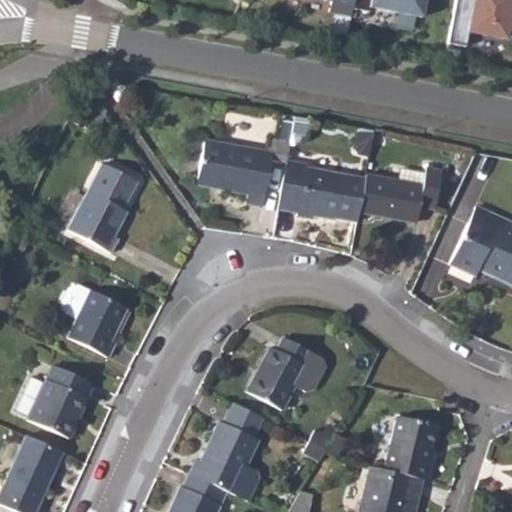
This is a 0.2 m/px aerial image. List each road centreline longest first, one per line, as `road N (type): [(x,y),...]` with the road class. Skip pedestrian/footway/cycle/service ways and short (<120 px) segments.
road 1 (residential): [(105,511),(171,363),(195,324),(228,295),(281,283),(331,289),(488,391)]
road 2 (residential): [(511,113),(61,25)]
road 3 (residential): [(488,391),(455,511)]
